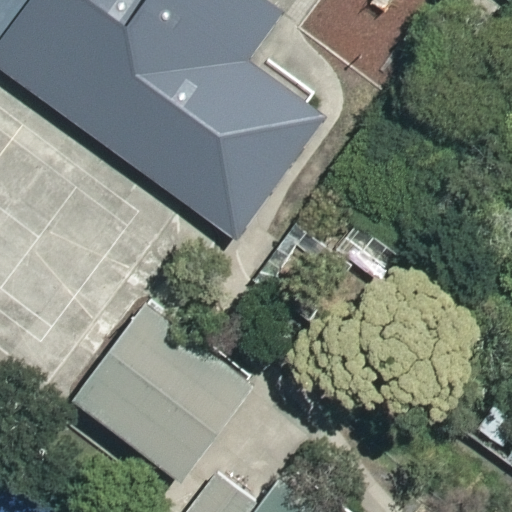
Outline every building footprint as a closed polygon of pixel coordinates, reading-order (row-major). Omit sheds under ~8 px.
[(0,0),(0,24),(18,0),(0,0)] [(373,66),(281,0),(25,0),(0,35),(0,81),(235,253),(373,66)] [(256,391),(139,303),(62,404),(179,492),(256,391)] [(352,511),(251,435),(192,511),(352,511)] [(35,511),(39,507),(0,478),(0,511),(35,511)]
